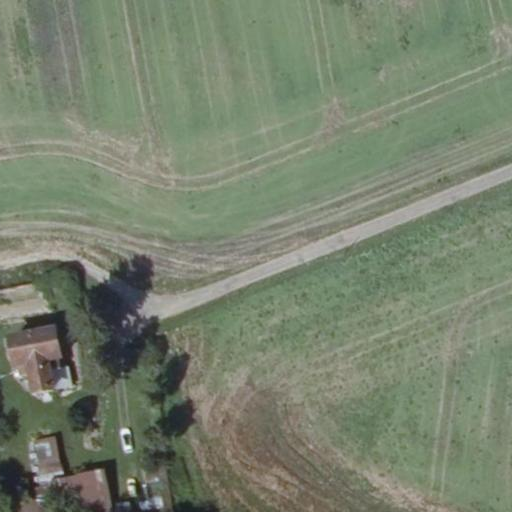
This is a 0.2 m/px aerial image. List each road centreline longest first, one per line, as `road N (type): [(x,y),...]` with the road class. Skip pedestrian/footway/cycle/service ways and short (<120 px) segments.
road 1 (track): [(195,336),(511,196)]
road 2 (track): [(195,336),(203,511)]
